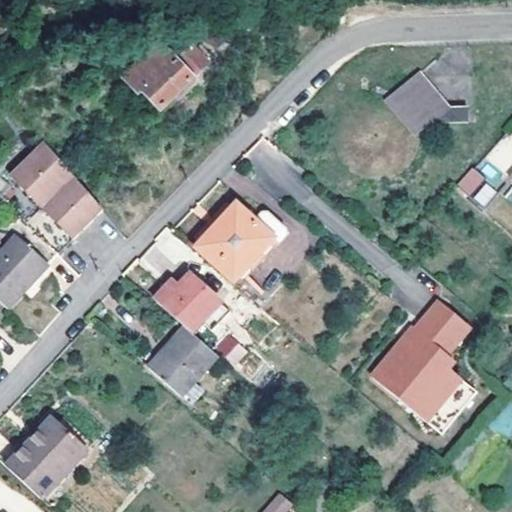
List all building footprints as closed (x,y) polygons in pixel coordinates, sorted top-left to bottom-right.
[(160,45),(122,80),(137,96),(142,92),(159,110),(208,63),(191,45),(173,61),(160,45)] [(465,127),(465,112),(444,112),(416,77),(386,101),(375,100),(365,101),(354,104),(345,111),(340,117),(335,127),(333,137),(333,147),(336,158),(341,165),(348,172),(361,180),(375,181),(384,180),(392,177),(401,171),(408,163),(413,153),(415,136),(426,127),(465,127)] [(511,131),(477,169),(493,184),(511,164),(511,131)] [(42,144),(10,171),(69,240),(101,213),(42,144)] [(456,185),(469,197),(485,179),(471,167),(456,185)] [(485,183),(472,198),(483,207),(496,192),(485,183)] [(189,252),(227,205),(222,200),(183,247),(189,252)] [(282,230),(257,211),(249,221),(227,205),(189,252),(228,285),(254,255),(258,259),(282,230)] [(22,225),(0,249),(0,303),(7,310),(24,292),(19,287),(26,279),(30,284),(47,266),(43,261),(51,253),(22,225)] [(43,261),(47,266),(55,256),(51,253),(43,261)] [(254,255),(228,285),(233,288),(258,259),(254,255)] [(216,303),(188,278),(169,299),(161,308),(184,329),(189,333),(216,303)] [(26,279),(19,287),(24,292),(30,284),(26,279)] [(169,299),(164,293),(155,303),(161,308),(169,299)] [(466,332),(437,304),(411,331),(415,334),(406,343),(404,342),(396,342),(364,374),(415,423),(453,383),(441,371),(448,364),(441,358),(466,332)] [(215,360),(182,331),(146,370),(180,398),(215,360)] [(230,332),(214,347),(246,379),(261,365),(230,332)] [(468,397),(453,383),(415,423),(430,437),(468,397)] [(511,406),(509,404),(492,425),(509,439),(511,436),(511,406)] [(30,439),(15,456),(5,467),(5,468),(40,499),(50,488),(91,443),(61,418),(55,424),(53,422),(34,443),(30,439)] [(34,443),(53,422),(49,419),(30,439),(34,443)] [(286,511),(293,503),(277,491),(261,511),(286,511)]
